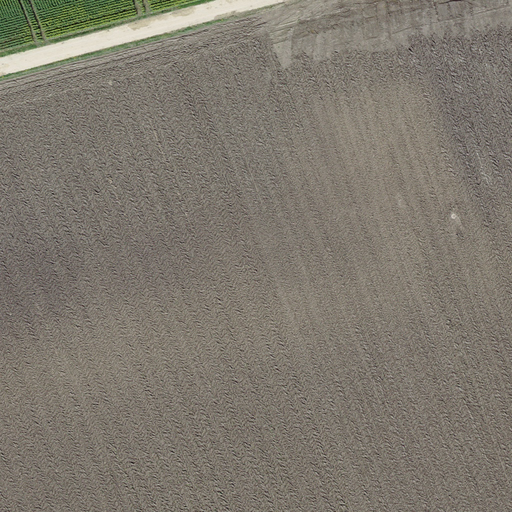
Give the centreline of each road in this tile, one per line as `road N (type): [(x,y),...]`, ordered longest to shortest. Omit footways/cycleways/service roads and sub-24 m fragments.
road 1 (motorway): [(0,193),(511,62)]
road 2 (motorway): [(495,0),(0,126)]
road 3 (track): [(0,68),(267,0)]
